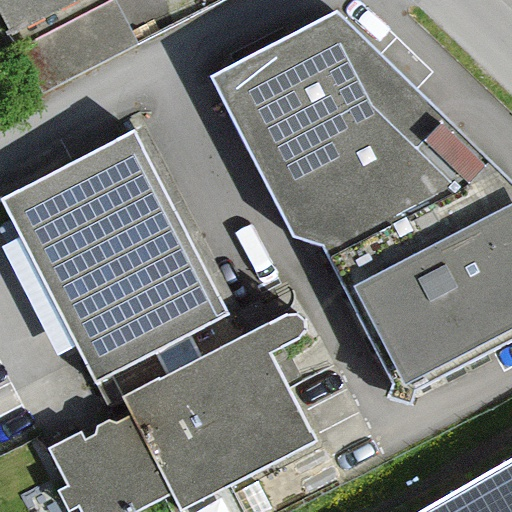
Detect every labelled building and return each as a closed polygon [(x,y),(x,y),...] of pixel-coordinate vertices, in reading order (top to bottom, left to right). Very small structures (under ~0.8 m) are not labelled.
[(98,0),(0,0),(0,20),(12,44),(98,0)] [(511,201),(339,33),(212,98),(395,422),(511,363),(511,201)] [(227,333),(136,147),(3,211),(94,397),(227,333)] [(270,376),(300,361),(302,359),(304,355),(305,350),(304,345),(301,341),(296,338),(289,337),(282,338),(123,412),(128,423),(50,462),(67,496),(57,501),(62,511),(153,511),(173,502),(176,511),(212,511),(317,463),(270,376)] [(511,511),(511,471),(440,511),(511,511)]
